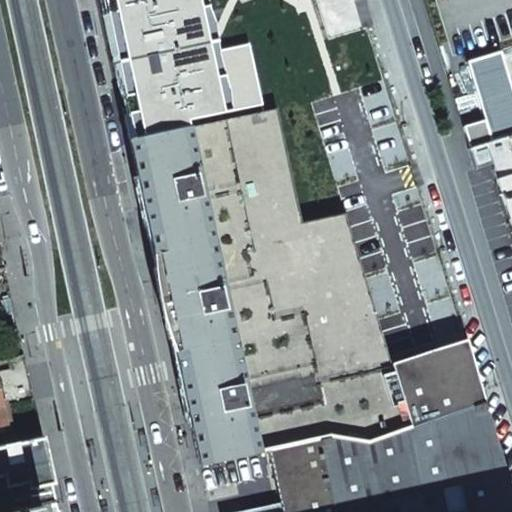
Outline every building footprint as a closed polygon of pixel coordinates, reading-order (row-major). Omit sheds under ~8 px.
[(178,123),(217,115),(252,108),(240,51),(205,58),(192,0),(106,0),(139,138),(179,129),(178,123)] [(366,444),(409,429),(389,365),(344,213),(301,223),(276,108),(179,129),(251,454),(268,450),(317,440),(327,438),(366,444)] [(200,465),(251,454),(179,129),(139,138),(129,141),(139,188),(164,299),(186,402),(197,451),(200,465)] [(497,179),(511,226),(511,135),(500,139),(511,175),(497,179)] [(500,139),(486,143),(497,179),(511,175),(500,139)] [(0,301),(11,299),(8,282),(0,283),(0,301)] [(409,429),(483,402),(464,341),(389,365),(409,429)] [(0,425),(2,425),(0,415),(0,405),(33,399),(26,365),(0,371),(0,425)] [(332,511),(511,511),(511,496),(483,402),(409,429),(366,444),(327,438),(317,440),(332,511)] [(35,507),(56,502),(53,493),(51,483),(42,439),(0,448),(0,473),(4,473),(25,488),(29,508),(35,507)] [(332,511),(317,440),(268,450),(270,461),(280,503),(281,511),(332,511)] [(35,511),(57,511),(56,502),(35,507),(35,511)] [(237,511),(281,511),(280,503),(237,511)]
